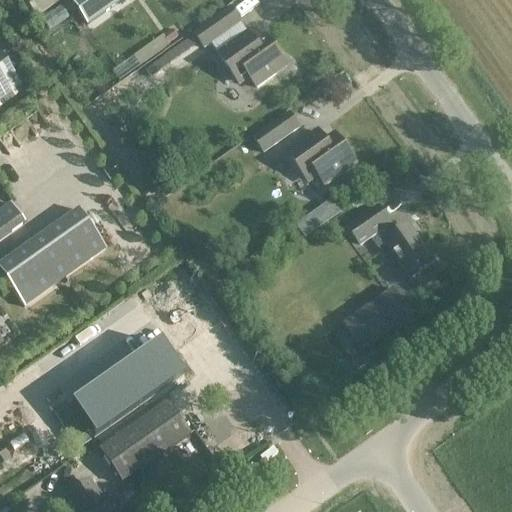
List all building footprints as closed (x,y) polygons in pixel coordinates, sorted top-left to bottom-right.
[(34,0),(26,6),(35,19),(61,0),(34,0)] [(68,0),(87,26),(124,0),(68,0)] [(39,23),(46,33),(68,18),(61,8),(39,23)] [(240,24),(230,11),(194,36),(204,50),(210,45),(240,24)] [(240,24),(210,45),(218,56),(247,36),(248,35),(240,24)] [(113,73),(120,82),(179,40),(172,30),(113,73)] [(247,36),(218,56),(233,76),(250,79),(257,89),(280,72),(282,63),(271,48),(255,46),(247,36)] [(192,38),(147,69),(157,84),(203,54),(192,38)] [(0,58),(0,108),(23,92),(0,58)] [(263,155),(299,129),(290,116),(254,141),(263,155)] [(324,144),(317,134),(288,155),(302,175),(319,177),(326,187),(350,170),(351,161),(341,146),(324,144)] [(296,227),(305,240),(341,215),(332,202),(296,227)] [(0,241),(20,227),(7,208),(0,212),(0,241)] [(381,208),(352,229),(363,245),(370,240),(378,251),(386,245),(410,280),(433,264),(408,228),(396,236),(390,227),(393,224),(381,208)] [(105,251),(78,211),(0,266),(0,274),(24,308),(105,251)] [(394,291),(344,327),(363,354),(413,318),(394,291)] [(100,371),(121,358),(102,328),(81,342),(100,371)] [(159,343),(130,364),(153,398),(183,377),(159,343)] [(130,364),(100,385),(124,419),(153,398),(130,364)] [(99,385),(70,406),(93,440),(123,419),(99,385)] [(189,436),(166,404),(97,452),(120,485),(189,436)] [(19,431),(0,444),(0,483),(37,458),(19,431)] [(88,483),(67,498),(76,511),(112,511),(103,499),(100,501),(88,483)]
